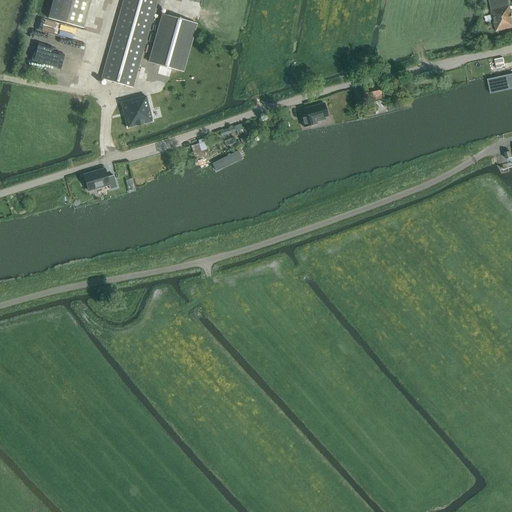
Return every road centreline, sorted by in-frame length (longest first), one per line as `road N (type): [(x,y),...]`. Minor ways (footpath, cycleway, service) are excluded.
road 1 (unclassified): [(0,307),(239,254),(424,188),(511,140)]
road 2 (tertiary): [(0,196),(353,84),(511,48)]
